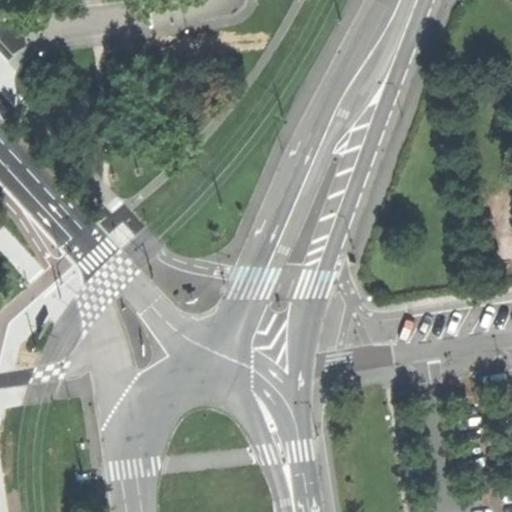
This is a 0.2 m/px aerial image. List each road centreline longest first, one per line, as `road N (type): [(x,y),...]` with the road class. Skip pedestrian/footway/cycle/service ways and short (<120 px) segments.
road 1 (secondary): [(389,0),(243,302),(209,349)]
road 2 (secondary): [(302,367),(317,291),(400,65),(415,0)]
road 3 (unclassified): [(0,38),(223,0)]
road 4 (residential): [(302,367),(511,336)]
road 5 (secondary): [(209,349),(86,260)]
road 6 (secondary): [(209,349),(156,405),(127,469)]
road 7 (secondary): [(300,452),(283,399),(244,365),(209,349)]
road 8 (secondary): [(105,335),(127,469)]
road 9 (secondary): [(86,260),(0,162)]
